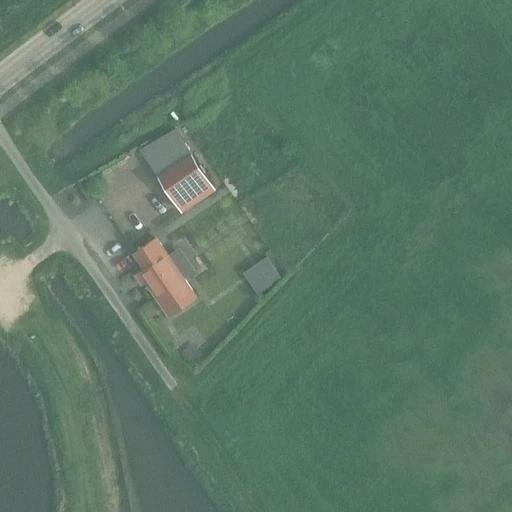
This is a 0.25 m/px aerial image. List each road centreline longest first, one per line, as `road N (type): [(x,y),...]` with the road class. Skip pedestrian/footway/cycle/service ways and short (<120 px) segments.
road 1 (track): [(255,511),(171,388)]
road 2 (tertiary): [(0,81),(107,0)]
